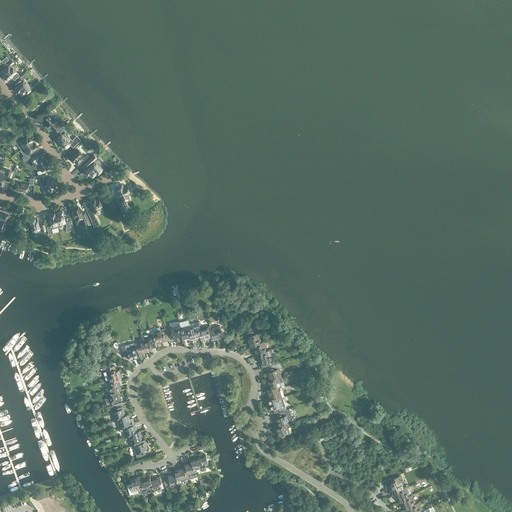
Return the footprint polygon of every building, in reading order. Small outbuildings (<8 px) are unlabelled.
[(12,69),(10,66),(3,73),(5,75),(4,76),(8,81),(17,73),(13,68),(12,69)] [(28,85),(24,80),(14,88),(17,91),(18,91),(22,95),(26,91),(26,92),(30,89),(27,86),(28,85)] [(52,119),(49,116),(44,120),(48,123),(47,124),(50,128),(50,127),(54,131),(57,128),(59,130),(64,126),(61,123),(59,126),(56,123),(57,122),(53,117),(52,119)] [(70,144),(61,134),(58,137),(58,138),(57,140),(65,149),(70,144)] [(28,135),(19,142),(23,148),(33,141),(32,140),(30,136),(29,136),(28,135)] [(33,141),(23,148),(27,154),(37,146),(35,143),(34,143),(33,141)] [(79,154),(77,152),(70,158),(73,161),(72,162),(76,166),(85,158),(80,154),(79,154)] [(43,156),(36,160),(41,171),(47,168),(45,164),(47,164),(43,156)] [(97,168),(92,162),(83,171),(87,175),(87,174),(91,178),(95,174),(95,175),(99,171),(96,169),(97,168)] [(52,176),(45,179),(49,191),(54,190),(54,189),(56,188),(52,176)] [(27,184),(15,181),(13,189),(22,191),(22,190),(26,191),(27,184)] [(124,187),(122,184),(117,186),(119,191),(117,192),(120,197),(121,196),(123,200),(129,198),(127,194),(130,192),(127,185),(124,187)] [(102,209),(98,198),(92,200),(92,202),(89,203),(93,212),(96,210),(97,212),(102,209)] [(77,206),(71,208),(75,220),(83,217),(80,209),(79,210),(77,206)] [(58,212),(55,213),(58,225),(65,223),(62,211),(58,212)] [(3,214),(0,212),(0,219),(0,220),(0,223),(6,226),(7,223),(10,224),(13,218),(8,216),(9,215),(3,213),(3,214)] [(50,214),(48,215),(51,226),(58,225),(55,213),(54,213),(50,214)] [(36,217),(31,218),(34,231),(41,230),(38,218),(36,218),(36,217)] [(191,337),(190,334),(192,333),(190,325),(189,321),(188,320),(179,322),(180,324),(181,327),(182,332),(180,333),(181,337),(182,340),(191,337)] [(165,329),(169,340),(181,337),(180,333),(182,332),(181,327),(180,324),(170,327),(165,329)] [(201,328),(200,325),(194,327),(193,324),(190,325),(192,333),(190,334),(191,337),(192,340),(201,337),(200,334),(202,333),(201,328)] [(212,333),(211,328),(210,325),(201,328),(202,333),(200,334),(201,337),(202,340),(211,338),(210,334),(212,333)] [(157,344),(169,340),(165,329),(160,330),(159,326),(150,329),(151,333),(153,341),(155,340),(156,344),(157,344)] [(210,334),(211,338),(212,341),(221,338),(220,335),(222,334),(220,326),(219,326),(211,328),(212,333),(210,334)] [(256,344),(261,342),(258,333),(254,334),(254,333),(253,331),(246,334),(250,348),(253,347),(256,346),(256,344)] [(155,340),(153,341),(151,333),(142,335),(143,341),(145,346),(147,346),(148,349),(157,347),(157,344),(156,344),(155,340)] [(140,355),(149,352),(148,349),(147,346),(145,346),(143,341),(134,343),(136,352),(139,351),(140,355)] [(262,352),(267,351),(264,341),(261,342),(256,344),(256,346),(253,347),(256,356),(259,355),(262,354),(262,352)] [(140,357),(140,355),(139,351),(136,352),(134,343),(127,345),(127,344),(122,346),(123,350),(122,350),(124,357),(125,359),(126,359),(128,358),(128,357),(130,357),(131,360),(140,357)] [(262,354),(259,355),(262,365),(268,363),(268,364),(274,363),(270,350),(262,352),(262,354)] [(269,366),(266,367),(269,379),(273,377),(274,380),(282,377),(280,371),(282,370),(280,362),(279,362),(279,361),(274,363),(268,364),(269,366)] [(119,370),(116,371),(114,365),(106,368),(110,381),(115,379),(115,381),(119,380),(122,379),(119,370)] [(274,390),(279,388),(285,386),(282,377),(274,380),(273,377),(269,379),(266,379),(269,389),(266,390),(273,388),(274,390)] [(115,381),(115,379),(110,381),(107,381),(109,388),(106,389),(107,391),(115,389),(115,391),(119,390),(122,389),(119,380),(115,381)] [(301,391),(297,392),(298,394),(306,391),(304,384),(299,386),(301,391)] [(274,390),(273,388),(266,390),(269,399),(273,398),(273,400),(282,397),(279,388),(274,390)] [(115,391),(115,389),(107,391),(106,391),(108,398),(106,399),(107,404),(113,403),(113,405),(122,403),(119,390),(115,391)] [(269,399),(267,400),(269,409),(273,408),(274,413),(283,410),(286,409),(283,397),(282,397),(273,400),(273,398),(269,399)] [(122,403),(113,405),(115,410),(112,411),(115,420),(117,420),(123,418),(122,416),(126,415),(122,403)] [(283,410),(274,413),(275,416),(278,425),(281,424),(282,426),(286,425),(290,424),(288,417),(287,417),(286,415),(284,415),(283,410)] [(133,418),(130,419),(129,414),(126,415),(122,416),(123,418),(117,420),(120,429),(121,429),(128,426),(128,425),(131,424),(131,423),(134,422),(133,418)] [(133,433),(137,432),(134,422),(131,423),(131,424),(128,425),(128,426),(121,429),(121,432),(124,431),(126,437),(128,437),(134,435),(133,433)] [(287,427),(286,425),(282,426),(281,424),(278,425),(275,426),(278,435),(281,434),(282,436),(290,434),(288,427),(287,427)] [(138,441),(142,440),(140,433),(140,431),(137,432),(133,433),(134,435),(128,437),(131,445),(138,443),(138,441)] [(138,443),(131,445),(132,447),(132,448),(133,448),(134,449),(135,448),(137,454),(137,456),(147,454),(146,451),(145,449),(148,449),(145,439),(142,440),(138,441),(138,443)] [(197,469),(200,468),(200,469),(200,470),(201,470),(202,471),(203,471),(204,470),(205,469),(205,468),(205,467),(206,467),(205,465),(209,464),(206,455),(203,456),(203,455),(191,458),(192,461),(193,464),(195,464),(197,469)] [(198,472),(197,469),(195,464),(193,464),(192,461),(183,464),(184,466),(185,470),(187,470),(188,475),(198,472)] [(189,478),(188,475),(187,470),(185,470),(184,466),(174,469),(175,472),(176,476),(178,475),(180,480),(189,478)] [(181,483),(180,480),(178,475),(176,476),(175,472),(163,476),(167,487),(181,483)] [(405,487),(403,480),(402,480),(400,475),(394,478),(393,477),(389,479),(391,482),(392,484),(389,486),(393,495),(395,493),(399,492),(398,490),(405,487)] [(142,491),(140,483),(142,483),(141,479),(140,476),(126,480),(128,489),(131,488),(132,491),(138,490),(138,492),(142,491)] [(150,476),(141,479),(142,483),(140,483),(142,491),(143,494),(149,492),(149,491),(151,490),(150,484),(152,483),(151,479),(150,476)] [(152,483),(150,484),(151,490),(152,492),(162,489),(160,483),(162,483),(160,476),(151,479),(152,483)] [(399,492),(395,493),(399,502),(402,501),(405,500),(404,498),(412,494),(408,485),(405,487),(398,490),(399,492)] [(55,490),(45,494),(47,500),(58,496),(55,490)] [(411,505),(416,503),(412,494),(404,498),(405,500),(402,501),(406,510),(408,509),(412,507),(411,505)] [(58,496),(47,500),(49,506),(60,502),(58,496)] [(419,511),(424,510),(424,509),(422,507),(421,508),(419,502),(416,503),(411,505),(412,507),(408,509),(409,511),(419,511)]
